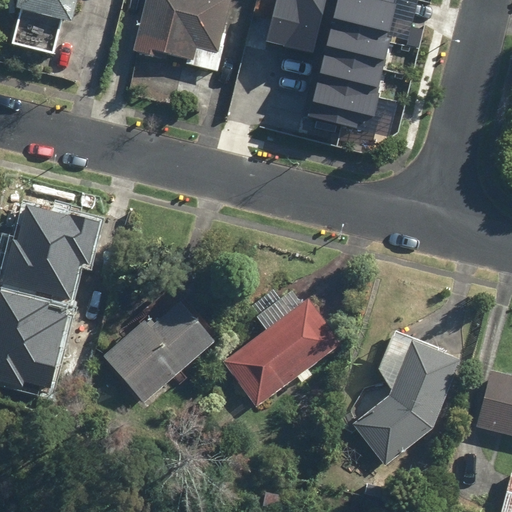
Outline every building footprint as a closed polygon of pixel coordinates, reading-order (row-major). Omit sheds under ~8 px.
[(22,0),(12,45),(55,54),(62,22),(74,25),(79,0),(22,0)] [(234,0),(149,0),(137,52),(217,71),(234,0)] [(276,0),(266,40),(314,52),(327,0),(276,0)] [(390,0),(337,0),(308,118),(357,131),(361,113),(372,116),(401,3),(390,0)] [(295,51),(253,42),(244,83),(285,93),(295,51)] [(14,239),(4,283),(72,300),(81,264),(90,266),(100,227),(27,209),(19,242),(14,239)] [(302,308),(282,283),(247,310),(264,333),(224,364),(258,408),(298,378),(303,384),(314,376),(309,369),(342,344),(310,302),(302,308)] [(0,291),(0,382),(22,387),(23,380),(48,387),(65,317),(50,313),(52,304),(0,291)] [(154,325),(149,319),(104,358),(144,405),(216,343),(181,302),(154,325)] [(463,361),(414,341),(390,395),(355,423),(388,465),(435,428),(463,361)] [(511,375),(493,370),(478,427),(511,436),(511,375)] [(511,511),(511,472),(501,511),(511,511)]
